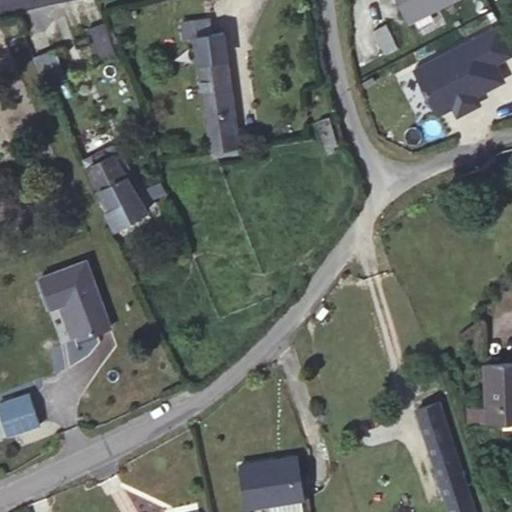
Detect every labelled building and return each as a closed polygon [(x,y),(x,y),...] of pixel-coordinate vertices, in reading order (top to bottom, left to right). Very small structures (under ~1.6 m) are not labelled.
[(396,0),(408,21),(449,0),(396,0)] [(214,150),(238,146),(224,31),(211,33),(209,18),(181,23),(182,38),(197,35),(211,150),(214,150)] [(386,22),(363,33),(377,62),(387,57),(390,64),(404,57),(386,22)] [(116,53),(106,23),(88,29),(98,58),(116,53)] [(511,64),(511,56),(498,28),(410,75),(433,128),(452,118),(455,125),(484,110),(481,103),(505,91),(496,72),(511,64)] [(54,50),(34,59),(48,88),(68,79),(54,50)] [(330,117),(318,120),(326,149),(338,146),(330,117)] [(239,153),(238,146),(214,150),(214,156),(239,153)] [(116,152),(88,167),(111,208),(106,210),(116,229),(148,212),(116,152)] [(180,231),(162,240),(169,254),(171,253),(176,266),(189,261),(180,231)] [(87,260),(43,276),(54,307),(68,303),(80,337),(110,326),(87,260)] [(324,307),(316,317),(321,320),(329,310),(324,307)] [(511,362),(486,363),(487,420),(511,418),(511,362)] [(30,395),(0,404),(0,405),(1,409),(9,436),(40,425),(30,395)] [(475,511),(438,401),(416,409),(450,511),(475,511)] [(0,438),(9,436),(1,409),(0,409),(0,438)] [(296,454),(240,463),(246,506),(302,498),(296,454)]
